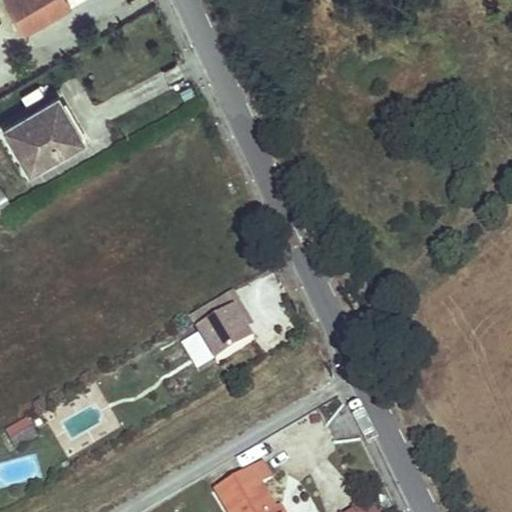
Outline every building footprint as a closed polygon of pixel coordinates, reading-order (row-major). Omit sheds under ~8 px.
[(4,0),(24,34),(71,6),(67,0),(4,0)] [(70,124),(73,122),(58,97),(5,128),(30,171),(81,142),(70,124)] [(73,122),(70,124),(81,142),(83,140),(73,122)] [(0,219),(12,213),(1,193),(0,193),(0,219)] [(271,299),(283,293),(275,273),(262,279),(271,299)] [(217,363),(254,341),(248,330),(243,323),(249,320),(232,292),(190,318),(217,363)] [(253,327),(249,320),(243,323),(248,330),(253,327)] [(37,437),(28,420),(7,432),(16,449),(37,437)] [(261,485),(272,478),(263,463),(215,491),(227,511),(277,511),(276,509),(261,485)] [(355,508),(357,511),(379,511),(372,498),(355,508)]
